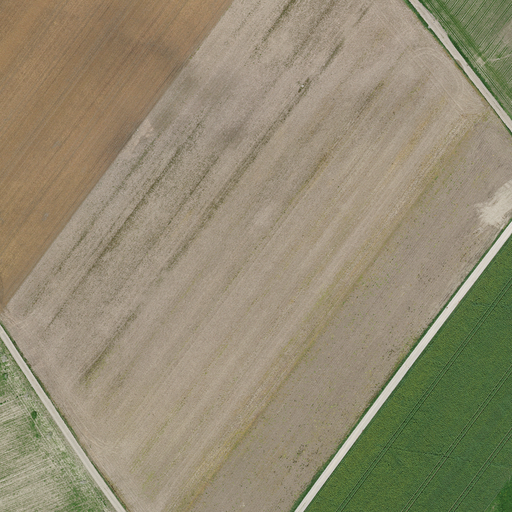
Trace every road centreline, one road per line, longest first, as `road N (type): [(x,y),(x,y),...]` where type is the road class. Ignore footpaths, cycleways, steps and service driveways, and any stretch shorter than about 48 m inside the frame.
road 1 (track): [(297,511),(511,226)]
road 2 (track): [(125,511),(0,329)]
road 3 (track): [(370,415),(501,511)]
road 4 (track): [(418,0),(511,126)]
